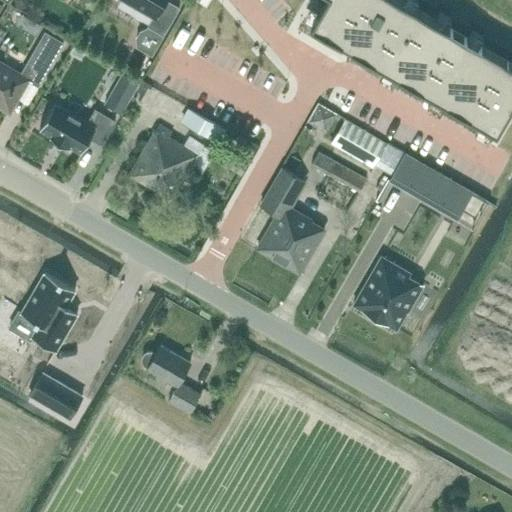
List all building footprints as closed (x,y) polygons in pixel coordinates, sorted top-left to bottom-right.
[(124,0),(153,17),(147,28),(141,30),(136,39),(137,45),(152,54),(179,8),(166,0),(124,0)] [(313,23),(311,28),(341,45),(342,46),(342,45),(352,51),(351,52),(352,52),(375,65),(384,70),(397,77),(399,79),(422,93),(423,92),(432,98),(445,105),(447,106),(447,107),(470,120),(480,125),(492,132),(497,135),(511,108),(511,105),(511,64),(478,45),(467,39),(446,27),(435,20),(414,8),(403,2),(399,0),(326,0),(324,4),(320,11),(313,23)] [(28,80),(38,86),(63,42),(44,32),(21,74),(0,62),(0,108),(1,109),(4,108),(10,112),(28,80)] [(86,32),(81,40),(93,47),(97,39),(86,32)] [(128,102),(111,92),(104,105),(121,114),(128,102)] [(101,144),(115,121),(95,109),(88,122),(55,103),(39,129),(51,136),(50,137),(68,148),(69,147),(81,153),(90,138),(101,144)] [(206,117),(198,130),(214,139),(222,126),(206,117)] [(372,167),(386,146),(387,144),(345,119),(331,142),(372,167)] [(172,199),(198,153),(170,136),(173,131),(159,123),(154,131),(129,174),(172,199)] [(311,165),(359,192),(367,177),(318,151),(311,165)] [(406,151),(390,179),(392,180),(458,218),(473,193),(474,191),(406,151)] [(249,163),(234,155),(227,166),(241,175),(249,163)] [(281,168),(261,205),(277,214),(257,248),(299,273),(325,229),(324,228),(285,202),(299,179),(281,168)] [(382,256),(353,304),(396,330),(407,312),(408,312),(424,285),(409,276),(411,273),(382,256)] [(38,267),(14,309),(35,321),(27,335),(53,350),(77,310),(64,302),(73,288),(38,267)] [(147,352),(145,353),(144,355),(143,356),(142,358),(142,360),(142,362),(142,364),(143,365),(144,366),(145,367),(147,368),(147,369),(176,386),(167,401),(189,413),(201,393),(180,381),(191,361),(161,344),(156,353),(153,352),(151,351),(149,351),(147,352)] [(38,364),(23,389),(66,415),(81,389),(38,364)]
